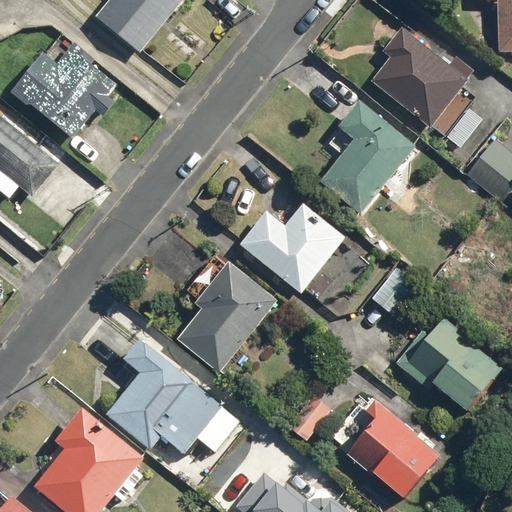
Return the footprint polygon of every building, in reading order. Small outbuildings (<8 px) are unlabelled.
[(110,0),(95,20),(140,56),(185,0),(110,0)] [(243,7),(234,0),(208,0),(207,2),(232,22),(243,7)] [(511,0),(473,0),(474,3),(496,3),(497,57),(511,56),(511,0)] [(370,86),(429,132),(467,83),(399,30),(381,54),(389,61),(370,86)] [(46,50),(10,94),(71,144),(96,113),(103,119),(116,104),(109,98),(118,87),(92,66),(96,62),(73,43),(59,60),(46,50)] [(174,99),(127,61),(113,78),(160,116),(174,99)] [(362,219),(416,150),(357,105),(338,130),(352,141),(318,185),(362,219)] [(469,110),(447,138),(462,150),(484,122),(469,110)] [(59,166),(0,117),(0,194),(8,201),(19,188),(32,199),(59,166)] [(511,154),(495,141),(466,176),(504,206),(508,202),(511,204),(511,154)] [(265,213),(238,247),(301,296),(346,239),(303,206),(285,229),(265,213)] [(176,342),(219,375),(277,302),(216,255),(186,293),(196,301),(193,305),(200,311),(176,342)] [(396,270),(371,301),(394,319),(419,288),(396,270)] [(422,332),(394,365),(428,393),(432,389),(466,416),(504,370),(442,319),(428,337),(422,332)] [(242,423),(138,341),(121,362),(137,375),(104,416),(150,452),(160,440),(184,458),(196,442),(215,456),(242,423)] [(313,398),(289,428),(307,443),(331,412),(313,398)] [(440,458),(374,402),(364,413),(374,422),(346,455),(401,503),(440,458)] [(103,511),(145,460),(81,410),(54,443),(63,450),(31,490),(59,511),(103,511)] [(264,474),(236,509),(239,511),(349,511),(332,499),(313,501),(311,504),(286,485),(282,489),(264,474)] [(26,511),(10,499),(0,511),(26,511)]
